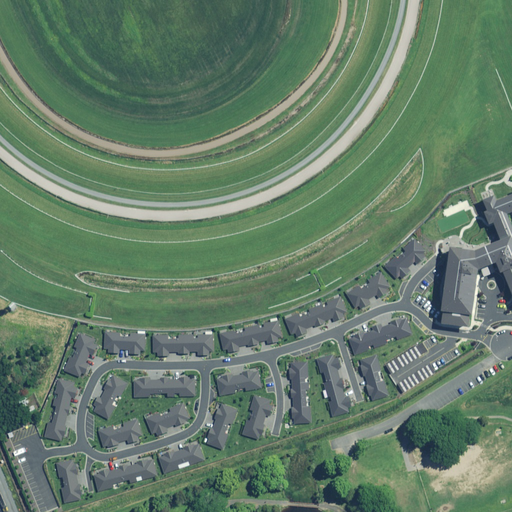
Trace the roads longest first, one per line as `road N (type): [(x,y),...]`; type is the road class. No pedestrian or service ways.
road 1 (residential): [(209,369),(123,366),(106,373),(86,424),(93,453)]
road 2 (residential): [(93,453),(133,455),(184,438),(208,410),(209,369)]
